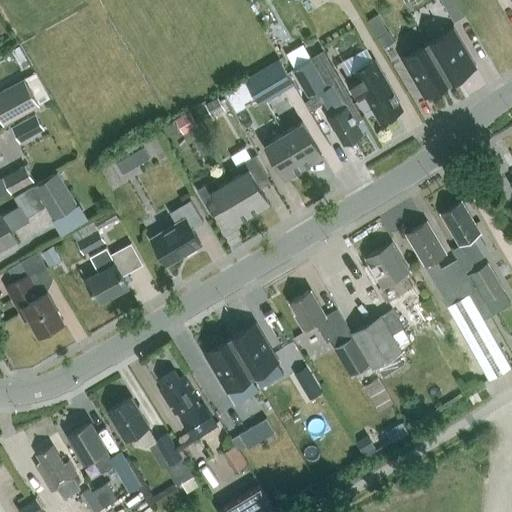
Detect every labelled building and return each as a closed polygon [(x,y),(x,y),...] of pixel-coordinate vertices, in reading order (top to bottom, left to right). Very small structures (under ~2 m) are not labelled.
[(440,0),(445,8),(456,2),(454,0),(440,0)] [(428,43),(450,81),(476,66),(463,44),(457,34),(453,28),(428,43)] [(378,37),(384,48),(394,42),(388,31),(378,37)] [(428,43),(402,58),(424,96),(450,81),(428,43)] [(294,84),(279,60),(245,80),(256,99),(260,104),(294,84)] [(331,114),(327,117),(333,127),(336,128),(345,144),(362,134),(354,122),(356,121),(347,105),(345,106),(339,94),(337,95),(331,85),(328,87),(313,60),(295,70),(311,97),(319,93),(324,103),(331,114)] [(403,110),(387,83),(386,83),(374,62),(345,79),(357,100),(365,96),(381,123),(403,110)] [(0,116),(4,123),(40,104),(39,103),(49,97),(35,71),(0,90),(0,116)] [(244,79),(233,86),(245,105),(256,99),(245,80),(244,79)] [(20,142),(45,128),(36,112),(11,126),(20,142)] [(191,112),(175,120),(184,135),(199,127),(191,112)] [(322,157),(302,123),(284,134),(304,168),(322,157)] [(284,134),(265,145),(285,179),(304,168),(284,134)] [(144,146),(130,154),(136,165),(150,157),(144,146)] [(236,166),(241,174),(230,180),(250,215),(269,204),(256,183),(267,177),(254,156),(236,166)] [(34,179),(26,163),(2,176),(11,192),(34,179)] [(28,221),(25,215),(33,210),(35,212),(37,211),(35,209),(44,204),(53,218),(76,204),(57,172),(14,197),(19,206),(2,216),(1,214),(0,214),(0,245),(14,237),(11,231),(28,221)] [(209,211),(219,205),(231,226),(250,215),(230,180),(218,187),(214,179),(196,190),(209,211)] [(170,212),(177,223),(151,238),(167,263),(201,243),(192,229),(204,222),(191,200),(170,212)] [(460,201),(443,211),(450,224),(448,225),(460,245),(461,246),(454,250),(459,258),(466,270),(474,266),(472,262),(484,255),(473,237),(481,232),(469,213),(468,214),(460,201)] [(485,301),(487,300),(470,273),(468,274),(466,270),(459,258),(442,268),(437,258),(447,253),(435,233),(433,235),(425,222),(408,232),(416,245),(414,246),(426,265),(425,266),(449,305),(447,306),(490,378),(511,365),(511,364),(485,319),(493,314),(485,301)] [(105,241),(99,230),(77,243),(83,254),(105,241)] [(379,287),(387,301),(413,285),(405,273),(409,270),(392,242),(366,257),(382,285),(379,287)] [(53,244),(41,251),(46,259),(58,252),(53,244)] [(128,286),(122,275),(142,265),(131,244),(111,255),(107,247),(90,256),(98,272),(85,279),(98,302),(128,286)] [(45,265),(37,251),(20,261),(25,270),(27,275),(28,275),(45,265)] [(20,261),(7,268),(12,277),(25,270),(20,261)] [(487,300),(505,289),(488,261),(470,273),(487,300)] [(39,295),(28,275),(27,275),(6,287),(20,313),(25,310),(38,334),(63,321),(46,291),(39,295)] [(341,341),(332,346),(349,374),(371,362),(353,333),(353,334),(338,308),(326,315),(311,289),(290,302),(297,313),(295,314),(304,328),(306,331),(318,325),(328,341),(338,335),(341,341)] [(353,333),(371,362),(374,367),(403,350),(393,333),(403,326),(392,308),(381,314),(352,331),(353,333)] [(230,337),(253,375),(279,360),(256,322),(240,332),(230,337)] [(253,375),(230,337),(204,352),(227,390),(253,375)] [(306,366),(294,373),(310,399),(322,392),(306,366)] [(201,405),(198,400),(200,399),(184,374),(180,377),(175,370),(160,379),(165,387),(161,389),(176,414),(185,408),(188,414),(182,418),(195,438),(217,424),(204,403),(201,405)] [(148,426),(150,425),(132,396),(108,410),(125,439),(137,432),(146,446),(149,444),(163,468),(166,466),(177,485),(194,475),(168,433),(156,440),(148,426)] [(106,448),(90,422),(69,434),(85,460),(95,454),(103,468),(114,462),(105,448),(106,448)] [(239,434),(246,447),(260,439),(252,426),(239,434)] [(358,445),(364,454),(375,447),(376,446),(370,437),(358,445)] [(226,449),(237,472),(250,466),(240,443),(226,449)] [(53,444),(37,454),(42,461),(36,464),(52,490),(57,487),(64,498),(81,488),(74,476),(77,474),(69,460),(64,463),(53,444)] [(130,489),(141,483),(128,462),(118,468),(130,489)] [(105,505),(120,497),(109,479),(94,488),(105,505)] [(259,481),(217,506),(220,511),(274,511),(276,511),(259,481)] [(21,511),(41,511),(43,511),(36,499),(19,509),(21,511)]
